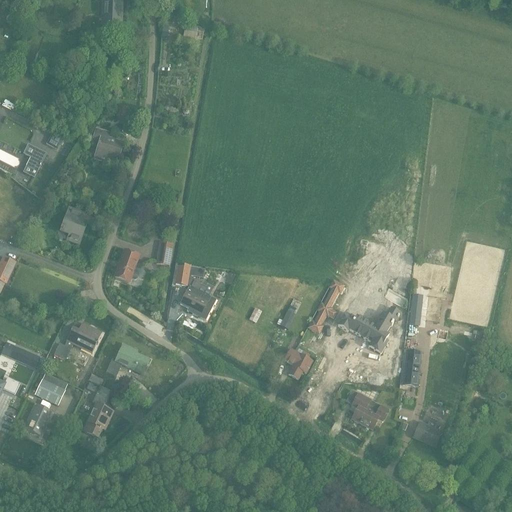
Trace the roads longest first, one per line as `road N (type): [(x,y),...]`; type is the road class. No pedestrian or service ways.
road 1 (unclassified): [(197,381),(189,362),(106,304),(96,281),(137,161),(154,0)]
road 2 (unclassified): [(420,511),(408,496),(239,386),(197,381)]
road 3 (unclassified): [(197,381),(177,390),(89,473),(44,485),(0,470)]
